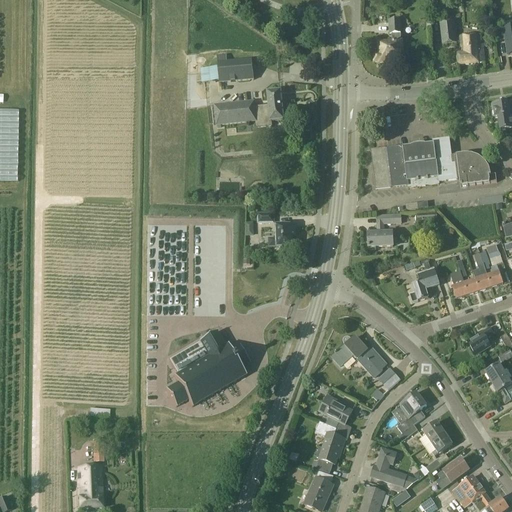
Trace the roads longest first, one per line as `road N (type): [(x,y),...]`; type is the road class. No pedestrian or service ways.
road 1 (tertiary): [(329,285),(345,122),(340,92)]
road 2 (tertiary): [(340,92),(319,283)]
road 3 (residential): [(428,368),(376,416),(341,511)]
road 4 (tertiary): [(242,511),(297,371)]
road 5 (residential): [(511,490),(428,368)]
road 6 (residential): [(340,92),(407,95),(470,86)]
